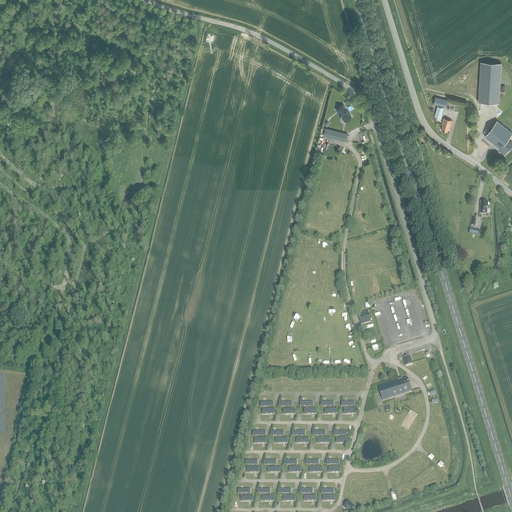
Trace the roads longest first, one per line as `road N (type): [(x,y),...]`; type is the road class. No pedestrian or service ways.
road 1 (primary): [(511,501),(358,0)]
road 2 (unclassified): [(375,125),(367,101),(283,49),(150,0)]
road 3 (tertiary): [(511,195),(423,123),(383,0)]
road 4 (unclassified): [(375,125),(442,357)]
